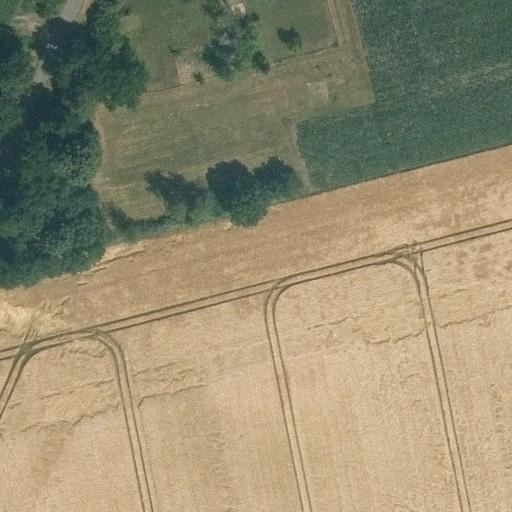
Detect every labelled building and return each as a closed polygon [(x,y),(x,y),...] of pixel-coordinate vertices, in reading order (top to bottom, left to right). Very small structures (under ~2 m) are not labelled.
[(131,13),(109,21),(113,31),(135,23),(131,13)] [(119,50),(138,47),(136,39),(117,42),(119,50)] [(272,91),(292,86),(289,73),(269,78),(272,91)] [(90,132),(93,147),(121,142),(118,127),(90,132)] [(104,227),(120,219),(112,203),(96,211),(104,227)]
